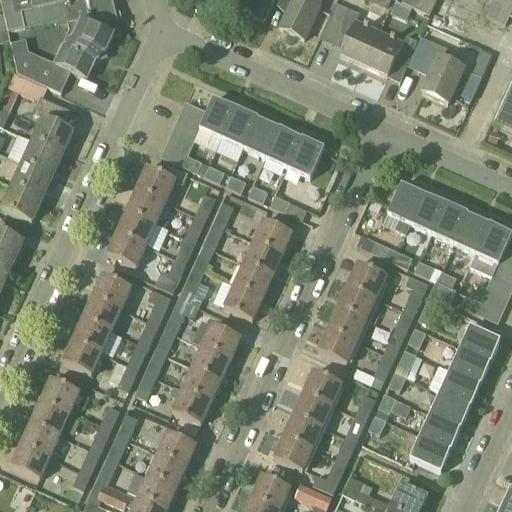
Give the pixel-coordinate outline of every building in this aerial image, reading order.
[(94,31),(115,41),(120,39),(116,22),(108,19),(114,10),(112,2),(110,3),(109,0),(0,0),(8,36),(25,31),(22,16),(63,7),(68,29),(69,34),(67,39),(86,48),(94,31)] [(244,15),(251,0),(221,0),(220,4),(244,15)] [(264,24),(274,2),(270,0),(260,0),(251,18),(264,24)] [(304,43),(321,9),(302,0),(280,0),(279,4),(289,9),(279,31),(304,43)] [(374,0),(372,9),(387,13),(390,0),(374,0)] [(404,0),(402,6),(429,19),(437,0),(404,0)] [(511,17),(511,13),(511,4),(503,0),(494,0),(491,8),(511,17)] [(22,16),(25,31),(26,32),(57,25),(57,26),(58,31),(68,29),(63,7),(22,16)] [(509,19),(511,17),(491,8),(486,19),(506,27),(510,19),(509,19)] [(364,70),(379,36),(355,25),(358,19),(347,14),(335,39),(346,44),(339,59),(364,70)] [(112,41),(115,41),(94,31),(86,48),(67,39),(53,69),(85,84),(94,66),(106,61),(104,57),(112,41)] [(379,36),(364,70),(387,81),(394,67),(404,71),(417,45),(406,40),(402,47),(379,36)] [(447,108),(462,74),(446,67),(452,55),(431,46),(419,71),(430,76),(421,97),(447,108)] [(28,101),(35,86),(15,77),(8,92),(28,101)] [(481,83),(469,78),(459,100),(470,105),(481,83)] [(511,86),(493,129),(511,137),(511,86)] [(33,145),(62,159),(72,136),(62,131),(69,116),(41,103),(34,119),(43,123),(33,145)] [(221,144),(235,113),(212,103),(207,116),(206,116),(201,127),(199,133),(221,144)] [(201,127),(206,116),(185,107),(180,118),(201,127)] [(0,130),(3,132),(10,117),(0,112),(0,130)] [(243,153),(257,123),(235,113),(221,144),(243,153)] [(196,138),(199,133),(201,127),(180,118),(175,129),(196,138)] [(265,163),(278,133),(257,123),(243,153),(265,163)] [(191,149),(196,138),(175,129),(170,140),(191,149)] [(287,173),(300,143),(278,133),(265,163),(287,173)] [(186,160),(191,149),(170,140),(165,151),(186,160)] [(300,143),(287,173),(309,183),(322,153),(300,143)] [(52,181),(62,159),(33,145),(23,168),(52,181)] [(181,171),(186,161),(186,160),(165,151),(160,162),(181,171)] [(186,161),(181,171),(196,178),(201,167),(186,161)] [(42,203),(52,181),(23,168),(12,190),(42,203)] [(136,194),(165,207),(175,186),(183,189),(188,178),(168,168),(163,179),(146,171),(136,194)] [(219,188),(224,177),(210,170),(204,181),(219,188)] [(241,198),(246,187),(231,180),(226,191),(241,198)] [(410,229),(423,199),(401,189),(387,218),(399,224),(395,234),(406,239),(410,229)] [(32,226),(42,203),(12,190),(2,213),(32,226)] [(263,208),(268,196),(253,190),(248,201),(263,208)] [(155,228),(165,207),(136,194),(126,215),(155,228)] [(194,222),(205,227),(216,203),(205,198),(194,222)] [(432,238),(445,209),(423,199),(410,229),(432,238)] [(302,226),(307,215),(290,207),(275,200),(270,211),(285,218),(302,226)] [(211,235),(222,240),(234,212),(223,207),(211,235)] [(454,248),(467,219),(445,209),(432,238),(454,248)] [(145,250),(155,228),(126,215),(117,237),(145,250)] [(476,258),(489,229),(467,219),(454,248),(476,258)] [(195,251),(205,227),(194,222),(183,245),(195,251)] [(253,246),(282,259),(292,237),(263,224),(253,246)] [(501,263),(506,252),(511,239),(489,229),(476,258),(497,268),(498,268),(501,263)] [(0,262),(13,268),(23,245),(0,234),(0,262)] [(209,267),(222,240),(211,235),(198,262),(209,267)] [(156,255),(145,250),(117,237),(106,259),(135,272),(137,269),(148,274),(156,255)] [(393,267),(398,256),(362,239),(357,251),(393,267)] [(184,274),(195,251),(183,245),(173,269),(184,274)] [(272,281),(282,259),(253,246),(243,268),(272,281)] [(501,263),(511,267),(511,254),(506,252),(501,263)] [(398,256),(393,267),(408,274),(413,263),(398,256)] [(0,289),(2,291),(13,268),(0,262),(0,289)] [(197,295),(209,267),(198,262),(186,289),(197,295)] [(511,280),(511,267),(501,263),(498,268),(497,268),(495,273),(511,280)] [(429,284),(435,272),(420,266),(415,277),(429,284)] [(347,290),(375,302),(385,280),(357,267),(347,290)] [(437,286),(452,293),(457,282),(449,279),(453,271),(446,267),(442,275),(437,286)] [(263,303),(272,281),(243,268),(234,289),(263,303)] [(173,298),(184,274),(173,269),(169,278),(162,275),(155,289),(173,298)] [(511,293),(511,280),(495,273),(490,284),(511,293)] [(92,301),(122,314),(132,292),(102,279),(92,301)] [(508,305),(511,295),(511,293),(490,284),(485,295),(508,305)] [(456,295),(452,293),(437,286),(436,286),(432,295),(431,294),(428,302),(425,311),(436,316),(445,320),(456,295)] [(199,295),(197,295),(186,289),(179,306),(200,315),(204,305),(202,304),(203,303),(197,300),(199,295)] [(253,325),(263,303),(234,289),(224,312),(253,325)] [(370,315),(375,302),(347,290),(337,311),(366,324),(365,325),(374,329),(379,319),(370,315)] [(145,329),(157,334),(171,302),(153,294),(148,305),(155,308),(145,329)] [(503,316),(508,305),(485,295),(480,306),(503,316)] [(405,310),(403,315),(415,320),(417,315),(423,301),(412,296),(405,310)] [(475,317),(480,306),(466,300),(461,310),(475,317)] [(112,336),(122,314),(92,301),(82,322),(112,336)] [(195,326),(200,315),(179,306),(174,317),(184,322),(186,323),(187,322),(195,326)] [(498,327),(503,316),(480,306),(475,317),(498,327)] [(356,345),(365,325),(366,324),(337,311),(328,333),(356,345)] [(429,330),(436,316),(425,311),(418,325),(429,330)] [(403,315),(396,331),(407,336),(414,320),(415,320),(403,315)] [(172,349),(184,322),(174,317),(173,317),(161,344),(172,349)] [(102,357),(112,336),(82,322),(73,344),(102,357)] [(202,350),(231,363),(241,341),(212,328),(212,329),(205,326),(201,337),(207,339),(202,350)] [(147,355),(157,334),(145,329),(136,350),(147,355)] [(460,353),(489,366),(499,344),(470,331),(460,353)] [(419,352),(425,337),(415,332),(408,347),(419,352)] [(346,368),(356,345),(328,333),(318,355),(346,368)] [(393,338),(386,352),(398,358),(404,343),(405,342),(394,336),(393,336),(393,338)] [(92,379),(102,357),(73,344),(62,366),(92,379)] [(159,377),(172,349),(161,344),(148,372),(159,377)] [(138,376),(147,355),(136,350),(127,371),(138,376)] [(221,385),(231,363),(202,350),(192,372),(221,385)] [(479,388),(489,366),(460,353),(450,375),(479,388)] [(409,374),(416,359),(405,354),(398,369),(409,374)] [(376,375),(388,380),(393,368),(395,364),(395,363),(384,358),(383,359),(382,363),(376,375)] [(129,397),(138,376),(127,371),(117,392),(129,397)] [(147,405),(159,377),(148,372),(136,400),(147,405)] [(211,406),(221,385),(192,372),(182,393),(211,406)] [(303,397),(332,410),(342,387),(313,375),(303,397)] [(469,410),(479,388),(450,375),(440,396),(469,410)] [(399,396),(406,381),(395,376),(388,391),(399,396)] [(369,390),(369,391),(380,396),(385,385),(374,380),(373,381),(369,390)] [(41,405),(70,418),(80,396),(51,383),(41,405)] [(211,406),(182,393),(182,394),(174,391),(170,400),(178,404),(172,415),(201,429),(211,406)] [(459,432),(469,410),(440,396),(430,418),(459,432)] [(322,431),(332,410),(303,397),(293,419),(322,431)] [(389,418),(396,403),(385,398),(378,413),(389,418)] [(354,423),(365,428),(376,404),(365,399),(354,423)] [(60,439),(70,418),(41,405),(31,426),(60,439)] [(100,431),(111,435),(120,416),(109,411),(100,431)] [(459,432),(430,418),(429,419),(419,415),(410,435),(420,440),(449,453),(459,432)] [(116,443),(127,448),(138,424),(127,418),(116,443)] [(312,453),(322,431),(293,419),(283,440),(312,453)] [(379,440),(381,437),(386,425),(375,420),(368,435),(379,440)] [(355,451),(365,428),(354,423),(343,446),(355,451)] [(50,460),(60,439),(31,426),(22,447),(50,460)] [(102,455),(111,435),(100,431),(91,450),(102,455)] [(157,458),(186,471),(196,449),(168,436),(157,458)] [(302,475),(312,453),(283,440),(273,462),(302,475)] [(439,476),(449,453),(420,440),(410,462),(439,476)] [(117,472),(127,448),(116,443),(105,467),(117,472)] [(344,475),(355,451),(343,446),(333,470),(344,475)] [(41,482),(50,460),(22,447),(12,469),(41,482)] [(102,455),(91,450),(89,455),(75,448),(70,457),(84,464),(82,469),(94,474),(102,455)] [(176,493),(186,471),(157,458),(148,480),(176,493)] [(109,489),(117,472),(105,467),(94,491),(102,494),(103,490),(108,492),(109,489)] [(84,495),(94,474),(82,469),(73,490),(84,495)] [(333,499),(344,475),(333,470),(327,483),(317,479),(313,489),(333,499)] [(161,511),(167,511),(176,493),(148,480),(138,501),(161,511)] [(251,502),(274,511),(281,511),(290,493),(261,480),(251,502)] [(369,500),(373,491),(351,481),(346,490),(369,500)] [(390,510),(394,511),(421,511),(428,499),(400,487),(390,509),(390,510)] [(313,511),(327,511),(332,502),(301,488),(294,502),(314,511),(313,511)] [(161,511),(138,501),(137,502),(109,489),(108,492),(103,490),(102,494),(94,491),(84,511),(103,511),(99,511),(102,505),(118,511),(125,511),(129,505),(135,507),(132,511),(161,511)] [(390,509),(369,500),(346,490),(343,499),(371,511),(394,511),(390,510),(390,509)] [(498,511),(511,511),(511,492),(508,491),(498,511)] [(274,511),(251,502),(246,511),(274,511)]
